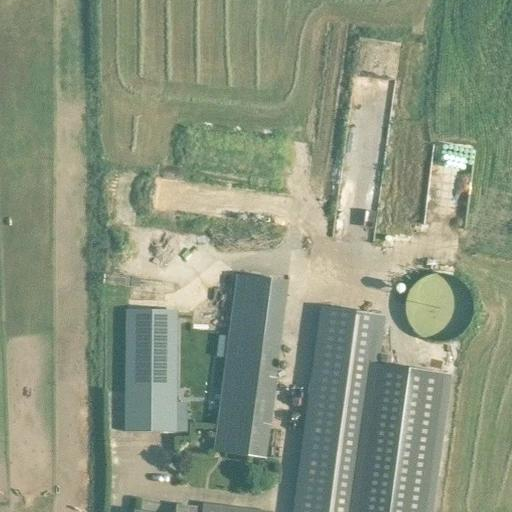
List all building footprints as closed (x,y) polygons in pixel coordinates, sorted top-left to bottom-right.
[(435,341),(441,342),(448,341),(451,340),(454,339),(460,335),(465,331),(467,329),(471,323),(472,320),(473,317),(474,311),(474,304),(474,301),(472,294),(469,288),(467,286),(462,281),(460,279),(454,276),(451,275),(445,273),(441,273),(435,273),(432,274),(425,276),(422,277),(417,281),(415,283),(411,289),(409,291),(407,297),(405,304),(405,307),(406,314),(408,320),(409,323),(413,329),(417,333),(422,337),(428,340),(435,341)] [(238,276),(215,453),(264,459),(287,283),(238,276)] [(428,511),(448,375),(378,365),(384,315),(322,307),(294,511),(428,511)] [(127,311),(126,433),(186,433),(186,422),(175,422),(176,312),(127,311)] [(196,511),(198,506),(177,503),(176,511),(152,511),(135,509),(134,511),(196,511)]
